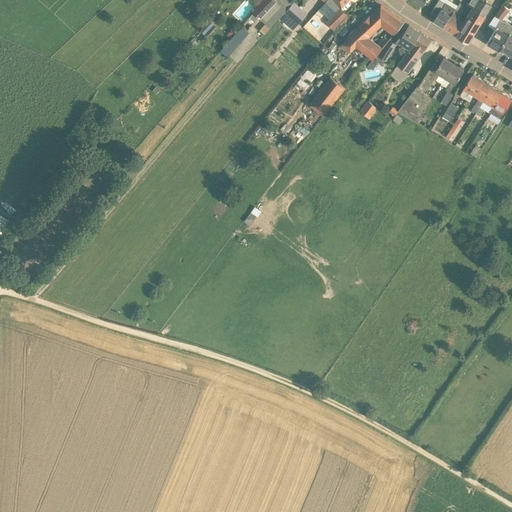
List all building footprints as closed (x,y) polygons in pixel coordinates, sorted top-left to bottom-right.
[(293,3),(289,0),(263,0),(264,0),(252,12),(253,13),(249,17),(254,22),(258,17),(265,24),(260,29),(264,34),(293,3)] [(327,0),(325,2),(336,12),(326,22),(335,30),(347,15),(340,8),(347,0),(327,0)] [(455,9),(455,10),(456,7),(446,2),(446,3),(440,0),(439,0),(435,7),(441,11),(434,21),(443,27),(450,15),(451,16),(455,9)] [(450,15),(443,27),(468,42),(491,5),(482,0),(468,0),(467,1),(476,6),(465,24),(456,19),(460,13),(455,10),(455,9),(451,16),(450,15)] [(298,23),(306,13),(293,2),(285,12),(298,23)] [(341,44),(350,51),(356,45),(373,59),(389,40),(404,22),(381,5),(352,32),(341,44)] [(501,20),(509,9),(503,5),(495,15),(501,20)] [(217,26),(210,20),(200,30),(207,37),(217,26)] [(509,35),(511,30),(511,25),(508,24),(507,26),(499,22),(495,27),(496,28),(487,42),(500,50),(500,49),(509,34),(509,35)] [(229,56),(250,30),(243,24),(221,50),(229,56)] [(401,60),(421,33),(409,25),(403,33),(402,32),(397,40),(398,41),(401,60)] [(511,30),(509,35),(509,34),(500,49),(511,56),(511,30)] [(421,33),(401,60),(398,65),(408,72),(431,39),(421,33)] [(373,59),(367,66),(373,70),(377,63),(382,65),(385,60),(396,44),(389,40),(373,59)] [(441,84),(445,77),(454,64),(444,57),(430,79),(425,76),(418,87),(416,87),(398,111),(417,123),(432,99),(425,95),(434,80),(441,84)] [(454,64),(445,77),(451,81),(445,90),(449,92),(450,89),(451,90),(464,70),(454,64)] [(474,95),(482,81),(472,75),(460,95),(470,101),(474,95)] [(323,116),(327,111),(345,87),(331,77),(308,104),(323,116)] [(484,101),(492,87),(482,81),(474,95),(479,98),(471,111),(476,114),(480,107),(484,101)] [(492,87),(484,101),(488,103),(493,106),(502,93),(492,87)] [(446,105),(452,96),(447,93),(441,102),(446,105)] [(502,93),(493,106),(499,110),(495,117),(499,119),(511,99),(502,93)] [(369,119),(377,108),(368,101),(360,111),(369,119)] [(449,121),(457,107),(451,103),(442,117),(449,121)] [(394,116),(398,111),(393,107),(389,112),(394,116)] [(480,107),(476,114),(480,116),(484,110),(480,107)] [(446,136),(452,140),(461,127),(459,126),(461,123),(462,125),(464,122),(462,120),(458,118),(446,136)] [(476,157),(480,151),(481,149),(475,145),(470,154),(476,157)] [(253,221),(261,210),(256,206),(248,217),(253,221)]
